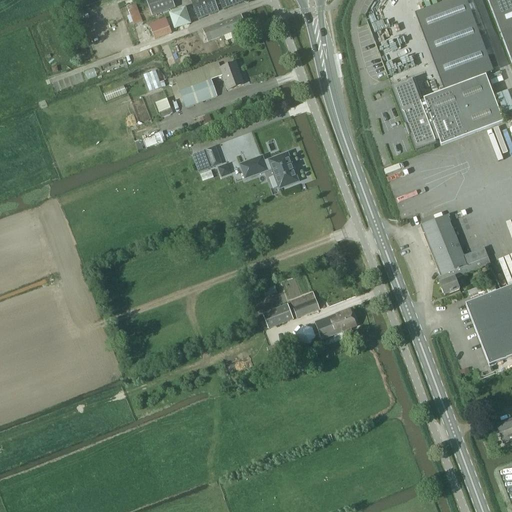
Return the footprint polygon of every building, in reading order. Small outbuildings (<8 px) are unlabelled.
[(146,0),(152,16),(175,8),(171,0),(146,0)] [(243,1),(242,0),(190,0),(198,19),(218,11),(216,7),(221,5),(222,9),(243,1)] [(511,0),(487,0),(501,36),(511,31),(511,0)] [(134,25),(143,22),(136,3),(127,6),(134,25)] [(185,8),(169,13),(174,30),(191,25),(185,8)] [(208,42),(245,28),(240,16),(203,31),(208,42)] [(165,22),(148,27),(154,44),(170,39),(165,22)] [(511,63),(511,31),(501,36),(511,63)] [(244,84),(236,63),(220,69),(218,64),(175,80),(186,108),(217,97),(211,80),(223,75),(228,90),(244,84)] [(504,123),(486,76),(424,99),(425,101),(421,102),(412,80),(392,88),(406,126),(409,136),(410,136),(416,151),(436,144),(436,142),(439,140),(441,146),(504,123)] [(167,100),(156,104),(159,113),(161,112),(163,118),(172,114),(170,109),(167,100)] [(155,135),(159,145),(167,142),(163,132),(155,135)] [(213,154),(211,149),(204,151),(211,168),(222,164),(218,152),(213,154)] [(262,157),(239,166),(245,181),(272,171),(279,189),(298,182),(288,154),(264,163),(262,157)] [(218,169),(222,178),(231,175),(227,165),(218,169)] [(464,257),(449,217),(448,217),(423,227),(442,275),(443,275),(446,281),(439,283),(445,297),(460,290),(456,279),(491,265),(484,249),(464,257)] [(511,287),(466,305),(489,367),(511,357),(511,287)] [(297,319),(319,310),(313,293),(291,302),(297,319)] [(263,313),(268,328),(293,319),(288,303),(263,313)] [(353,339),(349,330),(357,327),(350,310),(316,323),(322,341),(343,333),(347,341),(353,339)] [(269,348),(267,348),(270,357),(277,355),(279,354),(281,358),(285,357),(283,353),(287,351),(284,342),(269,348)] [(511,419),(497,425),(504,444),(511,441),(511,419)]
